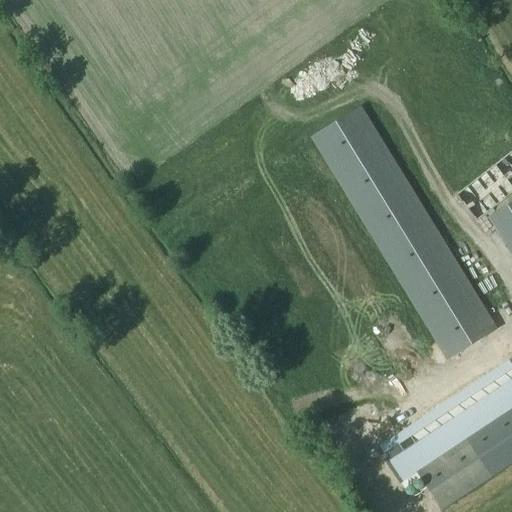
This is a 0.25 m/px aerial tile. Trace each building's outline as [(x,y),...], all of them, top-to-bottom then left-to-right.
[(360,108),(312,137),(447,360),(495,330),(360,108)] [(456,206),(510,162),(502,151),(448,195),(456,206)] [(511,203),(488,219),(511,255),(511,203)] [(372,327),(389,317),(380,301),(362,312),(372,327)] [(425,507),(511,461),(511,370),(509,366),(399,424),(423,470),(409,477),(425,507)]
